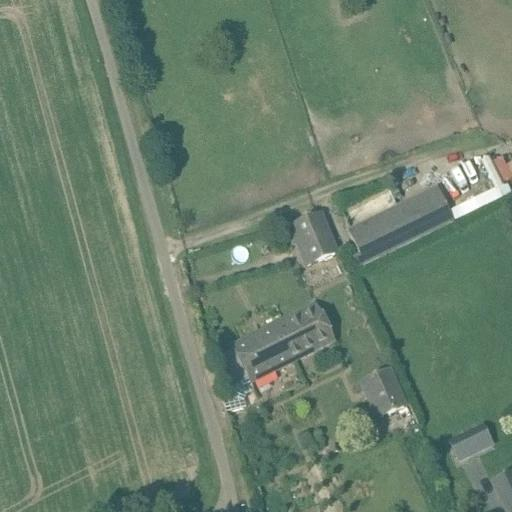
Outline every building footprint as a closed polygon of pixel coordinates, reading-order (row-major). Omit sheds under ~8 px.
[(353,262),(357,271),(454,224),(436,189),(346,233),(359,259),(353,262)] [(338,256),(322,217),(290,231),(306,269),(338,256)] [(249,385),(332,344),(314,307),(231,348),(234,353),(219,360),(232,388),(247,380),(249,385)] [(377,421),(403,410),(387,374),(361,385),(377,421)] [(458,439),(447,444),(458,465),(469,459),(458,439)] [(338,453),(336,446),(329,448),(332,456),(338,453)] [(511,511),(511,474),(491,484),(505,511),(511,511)]
